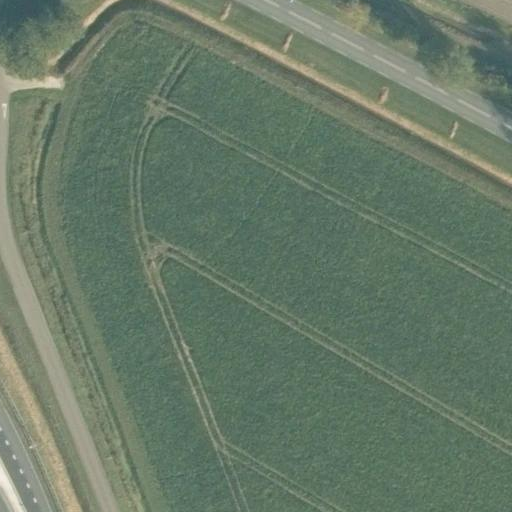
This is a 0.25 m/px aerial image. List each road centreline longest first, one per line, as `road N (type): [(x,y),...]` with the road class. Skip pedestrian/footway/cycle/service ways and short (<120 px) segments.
road 1 (unclassified): [(109,511),(0,221)]
road 2 (secondary): [(261,0),(511,130)]
